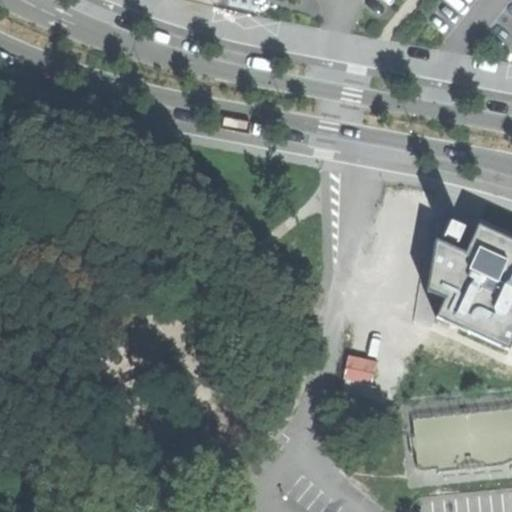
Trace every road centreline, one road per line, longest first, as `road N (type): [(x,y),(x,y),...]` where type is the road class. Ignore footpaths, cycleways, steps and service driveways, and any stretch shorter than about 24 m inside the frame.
road 1 (tertiary): [(511,125),(166,56),(25,0)]
road 2 (tertiary): [(0,39),(157,93),(367,135)]
road 3 (residential): [(367,135),(313,444)]
road 4 (track): [(331,480),(362,472),(412,487),(511,477)]
road 5 (tertiary): [(367,135),(511,164)]
